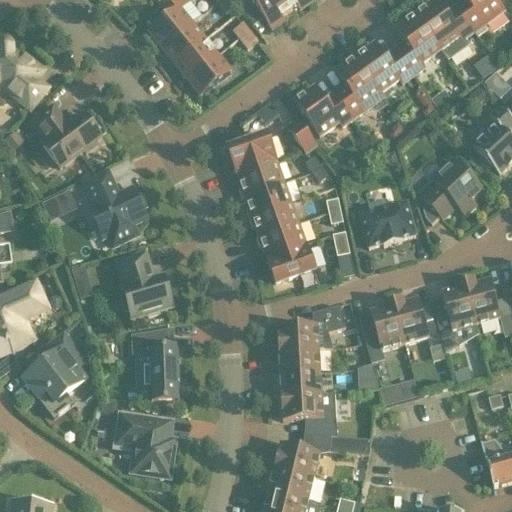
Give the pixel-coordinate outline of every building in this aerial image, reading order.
[(191,25),(200,18),(189,5),(191,4),(187,0),(170,0),(160,9),(168,19),(147,36),(161,52),(192,27),(191,25)] [(229,0),(225,0),(217,7),(223,15),(235,7),(229,0)] [(280,20),(288,14),(278,0),(233,0),(242,12),(252,5),(271,32),(282,24),(280,20)] [(311,4),(308,0),(278,0),(288,14),(297,8),(300,12),(311,4)] [(461,0),(468,8),(458,15),(473,37),(477,42),(488,34),(484,29),(504,14),(493,0),(461,0)] [(462,45),(473,37),(458,15),(448,23),(435,4),(415,19),(440,54),(459,41),(462,45)] [(395,33),(408,52),(398,59),(413,80),(424,72),(421,68),(440,54),(415,19),(395,33)] [(239,44),(250,36),(242,26),(232,34),(239,44)] [(192,27),(161,52),(174,68),(205,43),(192,27)] [(258,46),(250,36),(239,44),(247,54),(258,46)] [(186,84),(218,59),(205,43),(174,68),(186,84)] [(36,82),(42,75),(29,64),(26,67),(11,54),(11,50),(8,46),(4,45),(0,46),(0,89),(29,113),(47,92),(36,82)] [(388,66),(375,48),(354,62),(383,102),(381,97),(399,84),(402,88),(413,80),(398,59),(388,66)] [(200,101),(231,75),(218,59),(186,84),(200,101)] [(338,102),(353,123),(383,102),(354,62),(334,77),(348,95),(338,102)] [(470,99),(479,108),(489,99),(480,90),(470,99)] [(342,131),(353,123),(338,102),(328,109),(314,91),(294,106),(319,141),(339,127),(342,131)] [(413,96),(423,110),(422,116),(426,123),(437,115),(431,107),(432,107),(421,91),(413,96)] [(438,114),(451,106),(444,95),(431,104),(438,114)] [(97,148),(95,145),(101,141),(83,118),(66,131),(63,126),(64,125),(53,110),(32,125),(47,145),(42,149),(59,172),(83,154),(85,157),(97,148)] [(496,130),(472,152),(499,180),(511,168),(511,145),(506,139),(511,132),(511,124),(500,111),(489,122),(496,130)] [(304,160),(316,151),(295,122),(283,131),(304,160)] [(389,139),(394,146),(406,137),(398,126),(390,132),(389,139)] [(21,146),(14,137),(3,144),(11,154),(21,146)] [(228,155),(237,181),(276,167),(267,142),(228,155)] [(385,165),(392,168),(399,166),(395,154),(383,158),(385,165)] [(312,178),(321,171),(314,161),(304,168),(312,178)] [(331,172),(341,185),(354,175),(344,162),(331,172)] [(482,196),(452,164),(431,184),(437,190),(423,203),(426,207),(421,212),(425,222),(431,229),(440,221),(442,223),(455,210),(464,219),(475,209),(471,206),(482,196)] [(241,202),(283,187),(276,167),(237,181),(242,193),(238,194),(241,202)] [(321,171),(312,178),(319,187),(328,180),(321,171)] [(132,192),(118,199),(107,176),(83,187),(93,210),(88,213),(102,243),(107,240),(113,251),(137,240),(132,229),(146,222),(142,213),(145,211),(140,199),(136,201),(132,192)] [(248,222),(290,208),(283,187),(241,202),(241,203),(245,201),(249,213),(245,214),(248,222)] [(62,220),(54,203),(42,208),(51,225),(62,220)] [(337,203),(326,206),(328,217),(340,215),(337,203)] [(256,243),(297,228),(290,208),(248,222),(251,231),(255,230),(259,241),(255,242),(256,243)] [(373,212),(374,216),(359,220),(368,253),(382,249),(383,251),(401,246),(400,244),(415,240),(406,208),(391,212),(389,208),(373,212)] [(340,215),(328,217),(331,229),(342,226),(340,215)] [(0,236),(12,235),(10,218),(0,219),(0,236)] [(266,262),(305,248),(297,228),(256,243),(259,251),(262,250),(266,262)] [(345,236),(331,239),(337,266),(350,263),(345,236)] [(313,274),(305,248),(266,262),(275,287),(313,274)] [(152,283),(144,258),(118,266),(125,291),(122,291),(124,299),(121,300),(125,315),(128,314),(131,321),(146,317),(147,321),(158,317),(157,314),(172,310),(163,280),(152,283)] [(86,279),(83,270),(72,273),(74,282),(86,279)] [(464,287),(475,329),(510,320),(506,302),(494,305),(492,296),(489,284),(474,288),(473,285),(464,287)] [(0,302),(0,360),(11,356),(13,359),(32,344),(20,318),(44,307),(35,286),(0,302)] [(475,329),(464,287),(455,290),(455,293),(441,297),(447,318),(435,322),(438,334),(442,349),(445,358),(478,339),(475,329)] [(60,303),(56,302),(53,303),(51,307),(53,312),(57,314),(61,312),(62,308),(60,303)] [(403,307),(402,304),(392,307),(404,349),(426,343),(429,352),(442,349),(438,334),(435,322),(423,325),(417,303),(403,307)] [(383,309),(384,312),(358,319),(371,368),(384,365),(381,355),(404,349),(392,307),(383,309)] [(312,330),(277,332),(278,356),(318,354),(332,353),(327,337),(345,333),(339,311),(311,317),(312,330)] [(177,358),(177,352),(174,352),(173,332),(131,339),(132,359),(149,359),(149,370),(143,370),(144,390),(150,390),(151,407),(179,406),(177,358)] [(77,373),(86,366),(63,337),(24,368),(46,396),(37,403),(53,423),(74,408),(67,399),(86,384),(77,373)] [(93,355),(104,355),(104,344),(93,345),(93,355)] [(279,379),(319,376),(318,354),(278,356),(279,379)] [(319,376),(279,379),(281,400),(321,398),(319,376)] [(358,384),(359,395),(377,395),(374,383),(358,384)] [(378,394),(383,410),(418,401),(413,385),(378,394)] [(322,423),(321,398),(281,400),(282,425),(322,423)] [(502,410),(499,399),(487,402),(491,414),(502,410)] [(133,465),(131,477),(169,482),(175,444),(167,443),(170,426),(120,418),(115,452),(116,452),(116,450),(134,452),(133,465)] [(328,424),(326,442),(330,442),(329,457),(368,460),(370,444),(336,441),(337,425),(328,424)] [(511,457),(501,460),(493,444),(481,448),(480,447),(479,447),(491,492),(493,492),(492,491),(511,485),(511,457)] [(319,458),(280,448),(274,472),(313,482),(319,458)] [(313,482),(274,472),(268,495),(307,505),(313,482)] [(305,511),(307,505),(268,495),(264,511),(305,511)] [(10,511),(52,511),(53,508),(12,503),(10,511)] [(340,503),(337,511),(352,511),(354,506),(340,503)]
